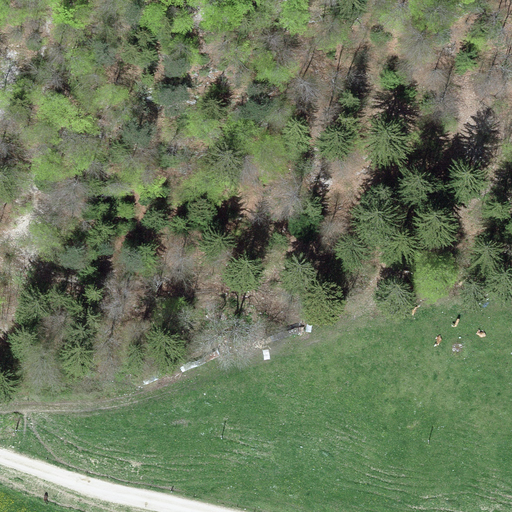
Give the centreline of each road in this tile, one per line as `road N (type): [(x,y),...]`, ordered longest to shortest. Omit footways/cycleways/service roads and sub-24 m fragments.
road 1 (track): [(0,409),(136,397),(228,367),(395,274),(449,233),(511,161)]
road 2 (unclassified): [(0,457),(183,511)]
